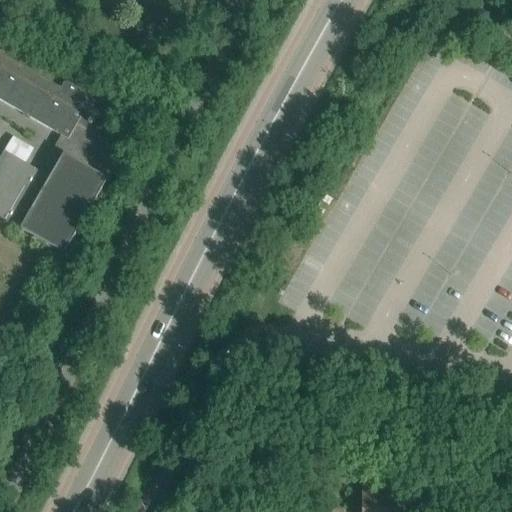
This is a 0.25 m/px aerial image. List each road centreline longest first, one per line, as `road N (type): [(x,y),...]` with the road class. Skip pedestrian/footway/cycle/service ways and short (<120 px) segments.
road 1 (tertiary): [(74,511),(343,0)]
road 2 (unclassified): [(3,511),(246,0)]
